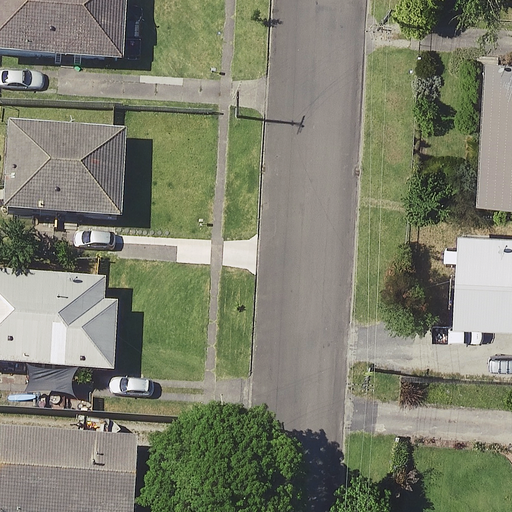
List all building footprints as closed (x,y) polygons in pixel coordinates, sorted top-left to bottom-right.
[(119,0),(0,0),(0,56),(115,64),(119,0)] [(511,59),(480,58),(474,195),(511,196),(511,59)] [(117,132),(0,125),(0,212),(112,219),(117,132)] [(511,229),(451,225),(445,317),(511,321),(511,229)] [(94,280),(0,274),(0,366),(105,373),(110,301),(93,300),(94,280)] [(0,511),(123,511),(128,454),(0,446),(0,511)]
